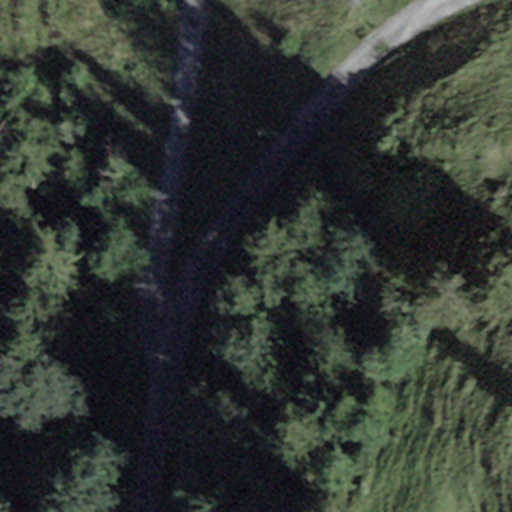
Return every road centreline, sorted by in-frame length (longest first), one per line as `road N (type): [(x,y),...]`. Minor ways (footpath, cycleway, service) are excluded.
road 1 (unclassified): [(138,511),(172,328),(222,233),(319,105),(376,47),(443,0)]
road 2 (track): [(172,328),(156,309),(150,267),(190,104),(193,0)]
